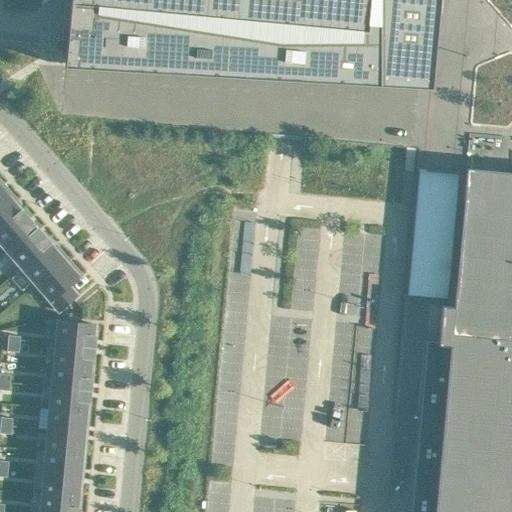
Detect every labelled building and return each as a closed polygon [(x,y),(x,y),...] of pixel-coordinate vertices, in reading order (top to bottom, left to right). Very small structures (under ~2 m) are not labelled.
[(60,114),(60,115),(62,116),(268,135),(277,136),(293,137),(305,138),(389,146),(406,148),(410,148),(414,148),(424,149),(453,152),(454,152),(461,153),(460,167),(459,171),(456,200),(454,223),(447,297),(446,306),(442,305),(429,304),(426,340),(419,412),(419,414),(420,414),(420,415),(416,462),(410,511),(511,511),(511,0),(70,0),(65,60),(64,67),(60,114)] [(7,194),(0,199),(0,227),(21,210),(13,201),(16,199),(9,191),(6,193),(7,194)] [(21,210),(0,227),(0,243),(6,251),(35,226),(21,210)] [(35,226),(6,251),(21,267),(49,243),(35,226)] [(49,243),(21,267),(35,284),(63,259),(64,260),(67,257),(59,249),(57,251),(49,243)] [(63,259),(35,284),(59,311),(77,295),(68,285),(77,278),(77,277),(81,274),(74,266),(71,268),(64,260),(63,259)] [(58,321),(55,343),(93,347),(95,325),(58,321)] [(8,335),(7,343),(19,344),(20,336),(8,335)] [(7,343),(6,351),(18,352),(19,344),(7,343)] [(55,343),(53,365),(91,368),(93,347),(55,343)] [(53,365),(51,386),(89,390),(91,368),(53,365)] [(0,373),(0,381),(10,383),(10,375),(0,373)] [(0,381),(0,389),(9,391),(10,383),(0,381)] [(51,386),(49,408),(87,411),(89,390),(51,386)] [(49,408),(47,429),(85,433),(87,411),(49,408)] [(0,417),(0,419),(0,425),(12,426),(12,418),(0,417)] [(0,425),(0,433),(11,434),(12,426),(0,425)] [(47,429),(45,451),(83,454),(85,433),(47,429)] [(45,451),(43,472),(81,476),(83,454),(45,451)] [(0,460),(0,468),(7,469),(8,461),(0,460)] [(43,472),(41,494),(79,497),(81,476),(43,472)] [(41,494),(39,511),(77,511),(79,497),(41,494)]
